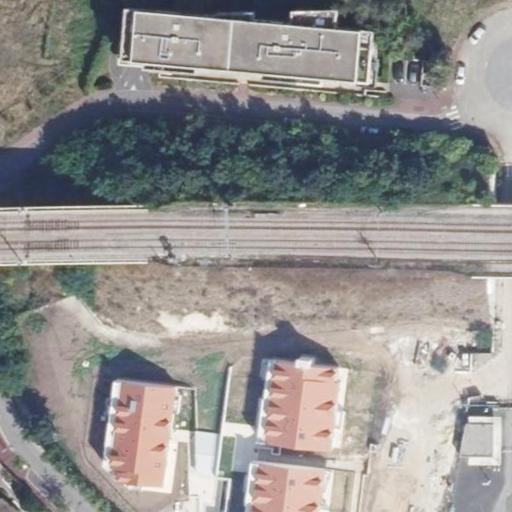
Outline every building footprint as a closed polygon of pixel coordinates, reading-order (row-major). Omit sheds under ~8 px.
[(220,16),(131,6),(126,58),(148,61),(148,67),(175,70),(175,64),(216,68),(216,64),(250,67),(250,71),(288,75),(287,82),(314,85),(315,79),(372,84),(378,33),(341,29),(342,11),(298,12),(297,24),(257,20),(257,12),(221,13),(220,16)] [(358,362),(357,388),(388,389),(388,363),(358,362)] [(390,371),(390,391),(402,391),(403,372),(390,371)] [(105,474),(170,479),(178,385),(114,379),(105,474)] [(496,446),(497,419),(470,418),(463,451),(472,452),(491,452),(491,446),(496,446)] [(420,468),(447,472),(453,424),(426,421),(420,468)] [(281,511),(285,475),(263,473),(261,499),(227,495),(224,511),(281,511)] [(0,511),(14,511),(0,499),(0,511)]
